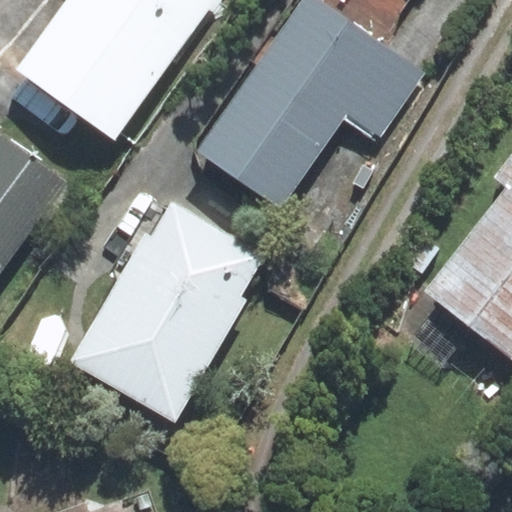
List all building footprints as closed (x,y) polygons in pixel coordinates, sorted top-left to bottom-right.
[(220,0),(70,0),(25,71),(132,140),(220,0)] [(440,79),(332,0),(311,0),(202,148),(286,210),(354,118),(391,145),(440,79)] [(0,131),(0,302),(77,170),(3,127),(0,131)] [(511,186),(511,208),(444,290),(511,346),(511,155),(497,174),(511,186)] [(281,256),(195,199),(89,360),(175,417),(281,256)] [(99,511),(91,487),(20,511),(99,511)]
